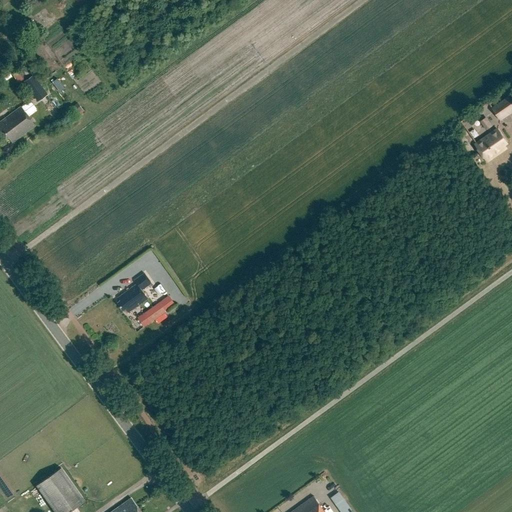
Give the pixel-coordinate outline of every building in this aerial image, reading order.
[(23,79),(17,71),(12,75),(18,83),(23,79)] [(0,80),(2,84),(12,77),(9,72),(0,77),(0,80)] [(48,95),(33,75),(23,82),(37,102),(48,95)] [(60,92),(64,89),(57,79),(52,82),(60,92)] [(511,113),(511,101),(508,96),(491,108),(500,122),(511,113)] [(31,100),(23,106),(30,116),(38,110),(31,100)] [(78,115),(84,112),(78,103),(72,107),(78,115)] [(22,106),(0,122),(0,133),(5,140),(8,138),(11,143),(35,125),(22,106)] [(480,122),(486,131),(493,126),(487,117),(480,122)] [(505,143),(497,130),(475,144),(486,161),(506,148),(503,144),(505,143)] [(117,303),(123,310),(125,309),(128,313),(148,298),(142,290),(152,283),(145,273),(135,280),(137,284),(118,298),(120,301),(117,303)] [(168,310),(162,301),(144,314),(150,323),(168,310)] [(36,486),(54,511),(69,511),(85,501),(61,468),(36,486)] [(325,511),(313,496),(291,511),(325,511)] [(111,511),(140,511),(131,499),(111,511)] [(337,506),(341,511),(347,511),(351,510),(345,500),(337,506)]
